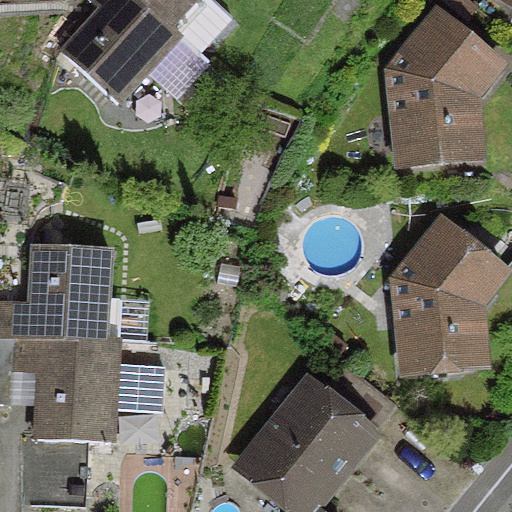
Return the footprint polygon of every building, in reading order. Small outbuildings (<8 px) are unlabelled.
[(173,39),(163,31),(129,0),(79,0),(96,15),(57,57),(111,107),(173,39)] [(129,0),(163,31),(191,0),(129,0)] [(511,0),(497,0),(511,12),(511,0)] [(494,68),(432,17),(384,76),(395,168),(446,163),(443,132),(494,68)] [(447,340),(499,277),(437,226),(389,284),(399,377),(450,371),(447,340)] [(0,305),(0,339),(98,344),(103,253),(30,248),(27,307),(0,305)] [(32,439),(32,443),(105,447),(111,345),(98,344),(0,339),(0,402),(2,374),(35,375),(32,439)] [(306,511),(313,505),(391,408),(330,358),(304,390),(303,389),(237,470),(288,511),(306,511)]
